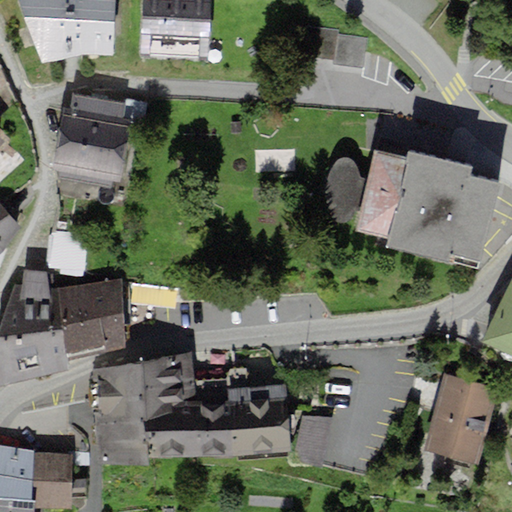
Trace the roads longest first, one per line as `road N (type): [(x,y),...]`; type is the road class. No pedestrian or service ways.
road 1 (residential): [(511,254),(484,290),(453,311),(177,340),(76,368),(0,403)]
road 2 (residential): [(26,96),(90,83),(442,111),(462,102)]
road 3 (residential): [(0,291),(32,247),(44,203),(40,130),(26,96)]
road 4 (residential): [(360,0),(427,58),(462,102)]
